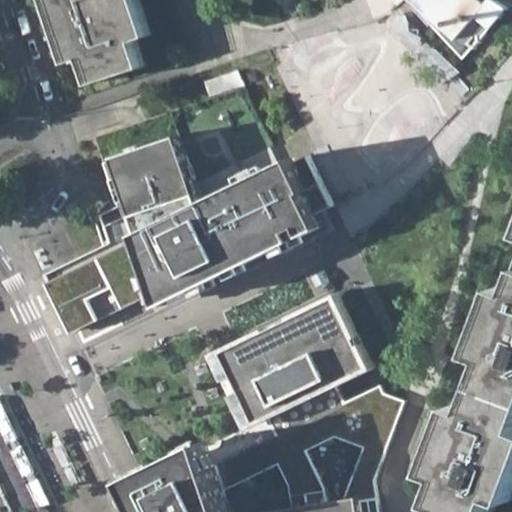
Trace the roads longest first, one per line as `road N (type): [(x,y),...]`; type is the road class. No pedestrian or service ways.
road 1 (primary): [(128,511),(30,309),(0,267)]
road 2 (residential): [(0,229),(44,199),(56,171),(46,148),(19,128)]
road 3 (residential): [(19,128),(29,77),(3,0)]
